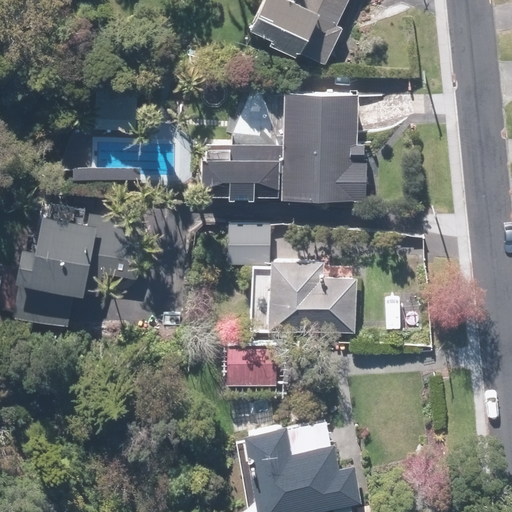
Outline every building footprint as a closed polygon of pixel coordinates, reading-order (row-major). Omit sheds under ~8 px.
[(281,31),(330,57),(349,21),(343,18),(352,0),(269,0),(262,15),(283,26),(281,31)] [(147,73),(99,71),(97,124),(144,126),(147,73)] [(215,135),(214,184),(373,189),(375,133),(364,133),(365,80),(293,78),(292,137),(215,135)] [(33,233),(19,304),(75,315),(82,280),(139,291),(154,214),(95,202),(94,209),(54,201),(47,236),(33,233)] [(276,217),(235,215),(232,257),(274,260),(276,217)] [(279,249),(275,321),(359,326),(362,272),(331,270),(332,252),(279,249)] [(234,337),(233,376),(282,378),(283,339),(234,337)] [(256,421),(270,511),(367,496),(361,457),(346,460),(342,436),(299,442),(295,415),(256,421)]
